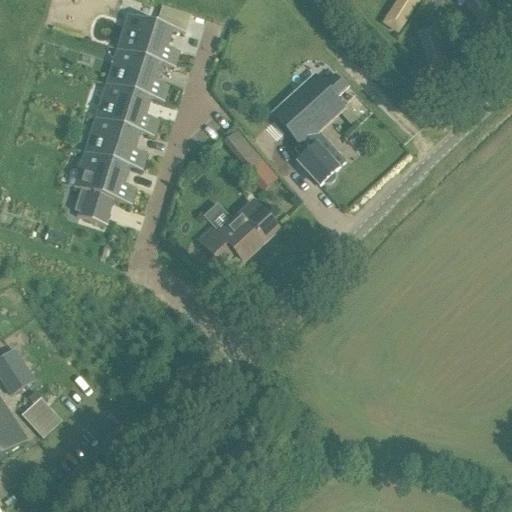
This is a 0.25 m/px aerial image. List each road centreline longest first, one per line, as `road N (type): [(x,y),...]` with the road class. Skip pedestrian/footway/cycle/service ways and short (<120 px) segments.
road 1 (unclassified): [(243,351),(144,259),(210,29)]
road 2 (unclassified): [(243,351),(429,156)]
road 3 (unclassified): [(83,511),(243,351)]
road 4 (residential): [(429,156),(289,0)]
